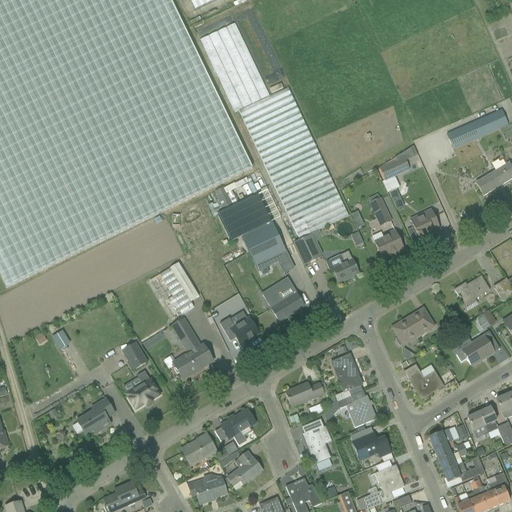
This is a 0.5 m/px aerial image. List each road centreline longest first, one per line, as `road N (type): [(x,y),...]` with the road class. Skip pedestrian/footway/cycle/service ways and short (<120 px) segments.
road 1 (track): [(0,341),(51,496),(63,509)]
road 2 (residential): [(362,318),(511,227)]
road 3 (residential): [(148,448),(258,382)]
road 4 (residential): [(258,382),(362,318)]
